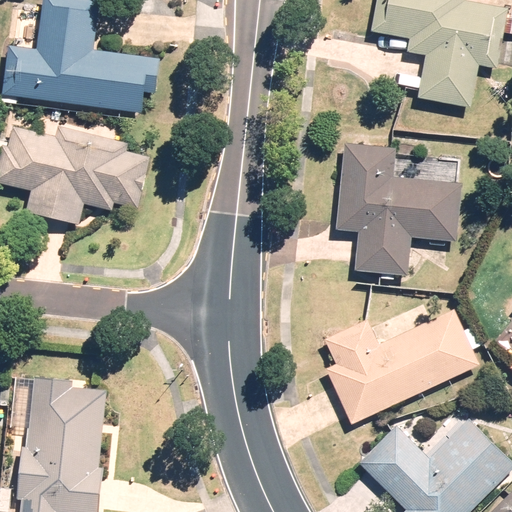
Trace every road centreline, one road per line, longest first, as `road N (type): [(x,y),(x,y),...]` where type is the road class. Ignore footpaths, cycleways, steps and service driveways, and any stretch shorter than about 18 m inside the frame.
road 1 (residential): [(223,315),(257,0)]
road 2 (residential): [(0,290),(223,315)]
road 3 (residential): [(274,511),(261,489),(223,315)]
